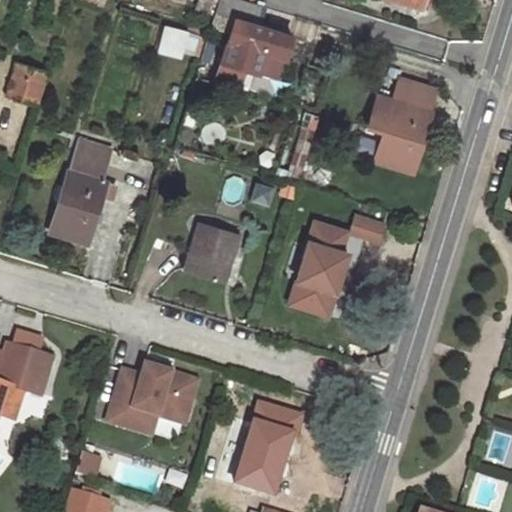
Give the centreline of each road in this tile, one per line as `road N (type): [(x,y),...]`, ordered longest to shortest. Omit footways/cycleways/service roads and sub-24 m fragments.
road 1 (residential): [(0,274),(396,396)]
road 2 (residential): [(396,396),(511,18)]
road 3 (residential): [(361,511),(396,396)]
